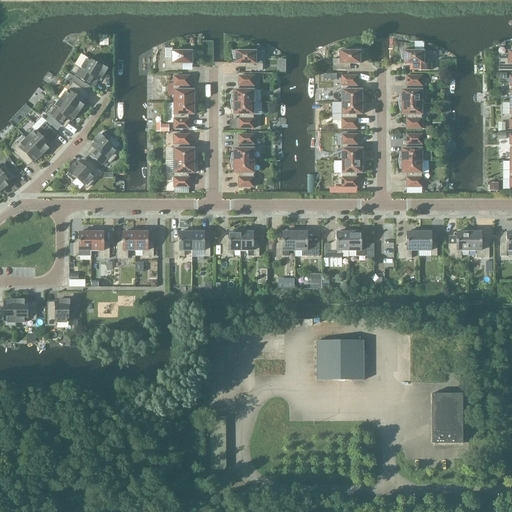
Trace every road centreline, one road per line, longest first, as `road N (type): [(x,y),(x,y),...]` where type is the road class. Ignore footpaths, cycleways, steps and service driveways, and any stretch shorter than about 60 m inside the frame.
road 1 (residential): [(213,205),(59,205)]
road 2 (residential): [(233,205),(381,204)]
road 3 (residential): [(20,204),(107,98)]
road 4 (residential): [(213,205),(213,68)]
road 5 (residential): [(381,204),(381,68)]
road 6 (residential): [(59,205),(59,281),(0,281)]
road 7 (residential): [(381,204),(511,205)]
